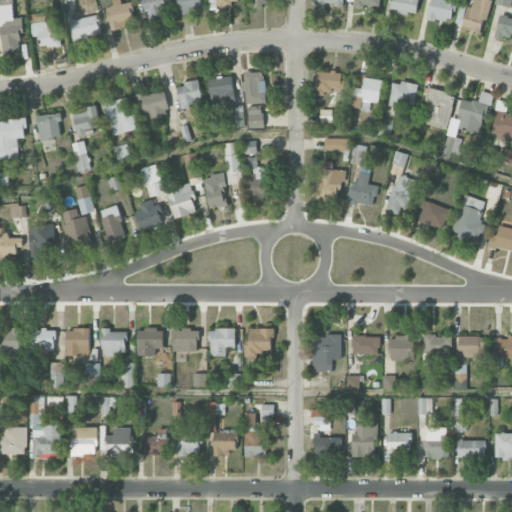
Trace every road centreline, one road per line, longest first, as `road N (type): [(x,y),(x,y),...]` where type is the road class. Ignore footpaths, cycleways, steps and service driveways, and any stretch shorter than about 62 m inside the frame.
road 1 (residential): [(508,296),(378,238),(295,226),(200,241),(62,295),(0,294)]
road 2 (residential): [(511,80),(382,45),(295,39),(196,47),(0,89)]
road 3 (residential): [(511,489),(0,489)]
road 4 (residential): [(511,296),(62,295)]
road 5 (residential): [(295,226),(295,0)]
road 6 (residential): [(296,511),(294,296)]
